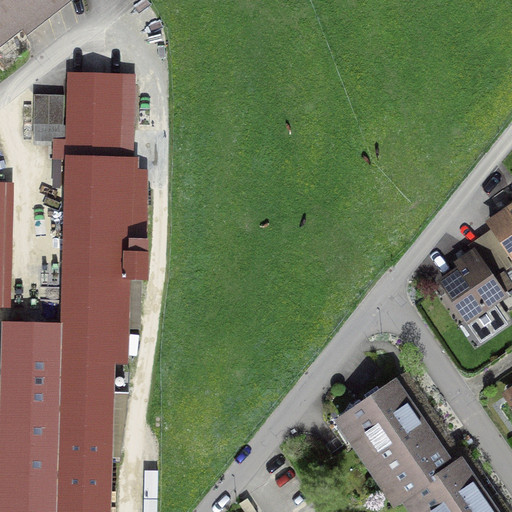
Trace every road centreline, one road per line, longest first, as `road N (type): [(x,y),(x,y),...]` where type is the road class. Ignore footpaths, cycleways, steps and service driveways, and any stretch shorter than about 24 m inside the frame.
road 1 (residential): [(212,511),(384,295)]
road 2 (residential): [(511,478),(384,295)]
road 3 (residential): [(384,295),(511,138)]
road 4 (residential): [(0,97),(105,15)]
